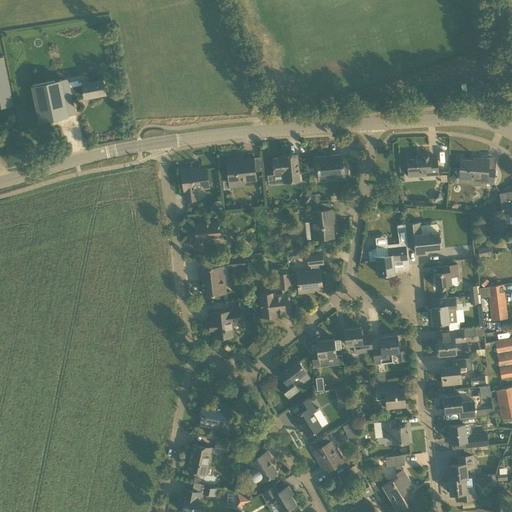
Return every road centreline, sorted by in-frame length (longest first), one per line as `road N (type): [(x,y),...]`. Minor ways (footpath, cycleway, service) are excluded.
road 1 (residential): [(192,352),(162,143)]
road 2 (tertiary): [(162,143),(372,124)]
road 3 (residential): [(434,511),(413,322),(403,307)]
road 4 (residential): [(348,295),(372,124)]
road 5 (tertiary): [(162,143),(0,182)]
road 6 (residential): [(160,511),(192,352)]
road 7 (residential): [(326,511),(251,381)]
road 8 (tertiary): [(372,124),(461,117),(510,129)]
road 9 (residential): [(251,381),(259,362),(348,295)]
